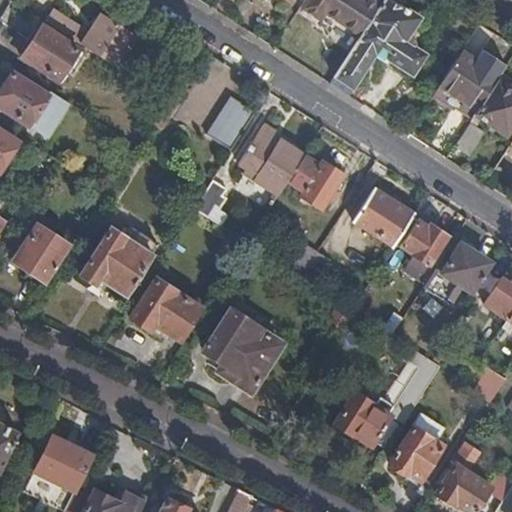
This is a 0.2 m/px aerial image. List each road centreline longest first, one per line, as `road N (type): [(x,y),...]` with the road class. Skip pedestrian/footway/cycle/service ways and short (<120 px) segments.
road 1 (residential): [(511,223),(162,0)]
road 2 (residential): [(337,511),(0,340)]
